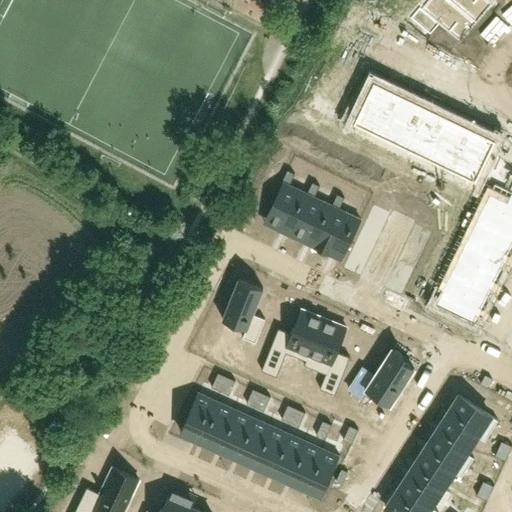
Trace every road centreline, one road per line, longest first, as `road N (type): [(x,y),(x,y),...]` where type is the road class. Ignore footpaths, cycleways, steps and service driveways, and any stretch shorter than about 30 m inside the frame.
road 1 (residential): [(335,297),(261,251),(226,257),(133,421),(146,442),(287,511)]
road 2 (residential): [(335,297),(383,190),(443,217),(393,326)]
road 3 (residential): [(352,511),(450,355)]
